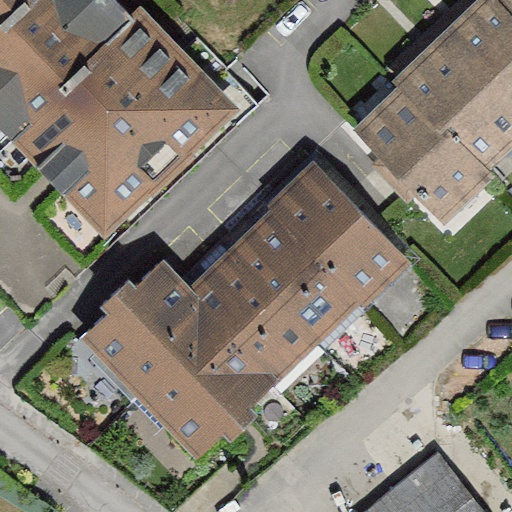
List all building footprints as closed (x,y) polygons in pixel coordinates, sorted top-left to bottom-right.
[(138,6),(132,0),(19,0),(0,19),(0,118),(11,130),(138,6)] [(0,0),(0,19),(19,0),(0,0)] [(511,21),(490,0),(478,0),(396,79),(487,168),(511,142),(511,21)] [(511,0),(490,0),(511,21),(511,0)] [(235,104),(138,6),(11,130),(5,136),(103,234),(235,104)] [(487,168),(396,79),(356,120),(446,209),(487,168)] [(322,162),(272,210),(360,304),(410,257),(322,162)] [(192,286),(157,250),(74,331),(200,458),(360,304),(272,210),(192,286)] [(487,511),(439,449),(357,511),(487,511)]
